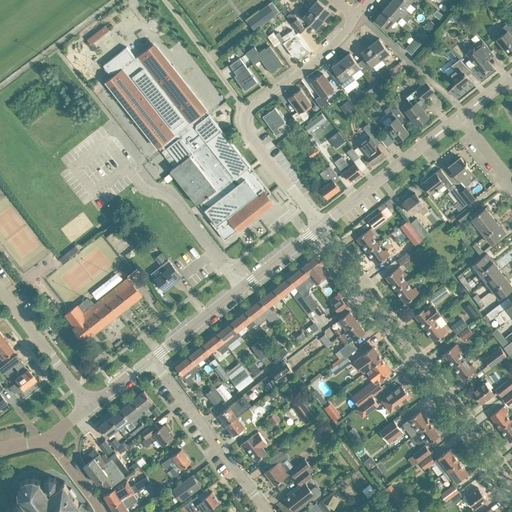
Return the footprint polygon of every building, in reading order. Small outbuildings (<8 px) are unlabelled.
[(324,20),(331,11),(317,0),(316,0),(310,8),(324,20)] [(406,0),(391,0),(390,2),(406,15),(409,12),(405,8),(410,3),(406,0)] [(444,0),(441,4),(448,11),(453,5),(446,0),(444,0)] [(279,11),(272,1),(259,10),(267,21),(279,11)] [(406,15),(390,2),(383,10),(395,20),(399,15),(403,19),(406,15)] [(310,8),(306,5),(299,14),(316,28),(324,20),(310,8)] [(441,20),(444,15),(437,9),(433,14),(441,20)] [(391,33),(395,29),(390,25),(395,20),(383,10),(375,19),(391,33)] [(299,33),(305,28),(293,13),(289,13),(286,15),(299,33)] [(431,33),(435,27),(428,21),(423,26),(431,33)] [(503,35),(497,39),(502,46),(508,54),(511,50),(511,25),(509,22),(499,30),(503,35)] [(104,34),(109,30),(105,25),(101,29),(104,34)] [(408,34),(413,37),(416,31),(411,28),(408,34)] [(293,57),(305,48),(293,29),(281,37),(284,41),(283,42),(293,57)] [(275,46),(280,42),(273,32),(268,36),(275,46)] [(485,40),(494,51),(501,46),(492,35),(485,40)] [(96,41),(92,36),(87,39),(91,44),(96,41)] [(411,54),(418,47),(421,43),(418,40),(415,37),(405,49),(411,54)] [(381,59),(382,58),(390,52),(379,38),(370,45),(381,59)] [(470,59),(465,63),(470,68),(475,65),(476,66),(483,74),(492,66),(488,62),(494,57),(490,52),(484,44),(482,41),(467,54),(470,59)] [(161,145),(164,149),(207,115),(204,111),(205,110),(153,44),(135,58),(127,47),(103,65),(112,76),(107,80),(111,85),(159,146),(161,145)] [(283,64),(270,45),(266,48),(265,47),(259,52),(255,46),(246,52),(254,63),(261,59),(270,72),(283,64)] [(372,66),(381,59),(370,45),(361,52),(372,66)] [(429,54),(434,48),(430,45),(425,51),(429,54)] [(352,74),(361,68),(350,53),(340,60),(352,74)] [(245,91),(257,82),(251,74),(240,58),(238,59),(230,65),(237,75),(235,76),(245,91)] [(461,91),(467,86),(467,85),(471,81),(465,73),(469,69),(459,59),(451,66),(454,70),(448,75),(461,91)] [(355,79),(352,74),(340,60),(332,66),(336,72),(331,75),(342,89),(355,79)] [(393,76),(396,74),(404,68),(400,63),(389,70),(393,76)] [(380,86),(386,81),(375,66),(369,70),(369,71),(375,79),(380,86)] [(369,83),(371,81),(375,79),(369,71),(369,70),(367,68),(362,72),(369,83)] [(322,109),(330,103),(327,99),(328,97),(326,93),(333,88),(323,74),(311,82),(320,95),(315,99),(322,109)] [(412,104),(405,110),(417,125),(428,116),(424,110),(429,106),(424,101),(436,91),(425,81),(410,93),(413,97),(409,101),(412,104)] [(299,124),(308,117),(309,117),(303,109),(311,104),(306,98),(301,89),(288,98),(298,111),(293,115),(298,123),(299,124)] [(355,103),(362,99),(356,90),(350,95),(355,103)] [(346,115),(354,109),(348,100),(340,106),(346,115)] [(393,103),(384,110),(388,115),(392,120),(386,126),(391,133),(397,141),(408,132),(403,126),(408,122),(402,114),(399,110),(393,103)] [(276,135),(280,131),(278,127),(285,122),(275,108),(263,116),(276,135)] [(322,113),(305,126),(309,132),(327,119),(322,113)] [(273,202),(267,196),(267,195),(271,192),(253,170),(252,171),(249,167),(250,166),(224,132),(222,130),(221,129),(217,124),(209,114),(207,115),(164,149),(162,151),(166,156),(171,152),(179,163),(170,170),(197,204),(200,202),(205,209),(205,210),(210,217),(213,220),(210,221),(225,240),(228,237),(273,202)] [(378,146),(376,145),(382,141),(368,123),(363,127),(371,137),(358,147),(372,164),(385,155),(378,146)] [(339,131),(329,139),(336,148),(346,141),(339,131)] [(315,143),(319,147),(327,142),(323,137),(315,143)] [(319,151),(316,147),(313,149),(312,148),(307,152),(311,158),(319,151)] [(354,161),(359,157),(352,148),(346,151),(354,161)] [(342,156),(335,162),(336,163),(343,172),(343,173),(349,181),(362,172),(356,164),(356,163),(350,167),(342,156)] [(465,163),(460,157),(449,166),(465,186),(470,182),(465,176),(471,171),(466,165),(467,164),(466,162),(465,163)] [(328,183),(320,189),(327,198),(340,188),(335,182),(340,179),(334,171),(330,165),(323,170),(325,173),(321,175),(328,183)] [(435,172),(422,182),(428,190),(431,194),(444,184),(447,188),(452,184),(440,169),(437,171),(439,173),(437,174),(435,172)] [(164,177),(168,182),(173,178),(170,173),(164,177)] [(466,188),(460,192),(465,199),(468,204),(475,199),(466,188)] [(428,210),(424,204),(415,193),(403,202),(412,214),(418,209),(422,215),(428,210)] [(470,205),(456,215),(461,222),(475,211),(470,205)] [(472,229),(477,228),(478,227),(492,216),(488,211),(489,210),(486,206),(471,218),(475,223),(470,228),(472,229)] [(374,227),(386,218),(381,211),(368,220),(374,227)] [(496,221),(492,216),(478,227),(485,235),(500,224),(497,220),(496,221)] [(423,238),(429,233),(417,218),(411,223),(423,238)] [(462,239),(466,236),(462,231),(465,229),(459,223),(453,228),(462,239)] [(492,244),(498,240),(506,233),(501,228),(503,227),(500,224),(485,235),(492,244)] [(367,251),(377,243),(372,236),(374,234),(370,228),(357,238),(367,251)] [(467,245),(471,242),(466,236),(462,239),(467,245)] [(479,254),(483,251),(479,246),(486,240),(483,236),(472,245),(479,254)] [(383,251),(377,243),(367,251),(377,264),(390,254),(385,249),(383,251)] [(62,263),(79,250),(75,245),(59,259),(62,263)] [(401,265),(416,254),(411,248),(397,259),(401,265)] [(160,264),(165,260),(160,253),(155,258),(160,264)] [(491,258),(487,253),(473,264),(479,272),(495,261),(492,257),(491,258)] [(316,284),(330,272),(317,255),(302,266),(309,275),(316,284)] [(388,259),(381,263),(385,270),(392,266),(388,259)] [(159,267),(151,274),(155,278),(158,282),(164,290),(177,280),(181,276),(169,260),(159,267)] [(486,281),(500,270),(496,265),(497,264),(495,261),(479,272),(486,281)] [(302,266),(288,278),(295,286),(299,292),(303,289),(314,281),(309,275),(302,266)] [(396,289),(406,282),(400,274),(403,272),(399,267),(386,276),(396,289)] [(504,275),(500,270),(486,281),(493,290),(508,278),(505,274),(504,275)] [(464,285),(468,282),(461,273),(457,276),(464,285)] [(131,282),(128,277),(93,305),(90,301),(80,308),(77,305),(65,315),(75,327),(73,328),(83,341),(142,295),(132,282),(131,282)] [(281,297),(295,286),(288,278),(274,289),(281,297)] [(423,278),(417,281),(421,287),(426,284),(423,278)] [(500,298),(506,294),(511,288),(511,285),(509,282),(511,281),(508,278),(493,290),(500,298)] [(412,289),(406,282),(396,289),(405,303),(418,293),(414,287),(412,289)] [(472,287),(468,282),(464,285),(468,290),(472,287)] [(434,304),(449,292),(444,285),(428,297),(434,304)] [(345,288),(338,293),(341,298),(348,293),(345,288)] [(274,289),(260,300),(267,308),(270,312),(271,314),(276,320),(279,324),(283,321),(279,317),(275,312),(277,310),(272,304),(281,297),(274,289)] [(308,295),(303,289),(299,292),(313,309),(319,305),(310,294),(308,295)] [(307,314),(313,309),(299,292),(296,295),(300,301),(298,302),(307,314)] [(481,299),(476,294),(472,297),(477,302),(481,299)] [(338,312),(339,311),(347,305),(341,298),(332,305),(338,312)] [(485,305),(481,299),(477,302),(481,308),(485,305)] [(253,319),(267,308),(260,300),(246,311),(253,319)] [(511,316),(511,302),(506,307),(502,310),(497,305),(487,313),(484,316),(483,317),(487,322),(498,313),(505,322),(511,316)] [(422,309),(414,315),(424,328),(435,320),(434,320),(441,315),(436,307),(433,304),(429,307),(427,305),(422,309)] [(476,308),(470,313),(474,319),(481,314),(476,308)] [(256,323),(253,319),(246,311),(232,322),(241,334),(256,323)] [(338,336),(357,322),(349,311),(338,320),(343,326),(339,329),(338,328),(334,331),(338,336)] [(258,322),(266,319),(264,314),(256,318),(258,322)] [(271,314),(268,317),(273,323),(276,320),(271,314)] [(466,325),(461,318),(452,325),(457,331),(466,325)] [(440,327),(435,320),(424,328),(434,341),(447,331),(443,325),(440,327)] [(227,345),(241,334),(232,322),(218,333),(227,345)] [(354,341),(365,332),(357,322),(338,336),(342,341),(350,335),(354,341)] [(468,327),(458,334),(463,340),(473,333),(468,327)] [(511,331),(501,340),(505,345),(505,346),(511,340),(511,331)] [(264,332),(258,337),(269,348),(275,342),(264,332)] [(302,343),(307,338),(302,332),(297,337),(302,343)] [(227,345),(218,333),(213,337),(203,344),(210,352),(217,347),(222,353),(229,348),(227,345)] [(326,346),(331,342),(325,334),(320,338),(326,346)] [(7,344),(3,339),(4,339),(4,338),(0,341),(0,355),(2,358),(13,350),(8,344),(7,344)] [(261,359),(268,354),(258,341),(252,346),(261,359)] [(344,356),(336,362),(337,364),(345,357),(357,348),(351,341),(339,350),(344,356)] [(453,366),(464,359),(458,351),(460,349),(456,343),(443,353),(453,366)] [(196,363),(210,352),(203,344),(189,355),(196,363)] [(283,356),(288,352),(284,346),(279,351),(283,356)] [(367,371),(382,359),(372,346),(354,360),(363,373),(367,370),(367,371)] [(490,367),(506,355),(500,346),(484,359),(490,367)] [(474,355),(478,364),(484,362),(480,352),(474,355)] [(236,353),(231,357),(236,363),(241,359),(236,353)] [(4,373),(10,368),(14,365),(20,360),(16,354),(0,366),(0,373),(1,375),(4,373)] [(189,355),(175,366),(179,371),(178,371),(180,373),(182,375),(190,384),(194,381),(191,378),(194,375),(191,371),(194,372),(198,369),(198,366),(196,363),(189,355)] [(341,369),(351,362),(347,356),(337,364),(341,369)] [(228,375),(215,358),(211,361),(213,364),(211,365),(214,368),(224,382),(230,378),(228,375)] [(359,407),(383,388),(378,381),(391,371),(382,359),(367,371),(374,380),(351,397),(359,407)] [(469,366),(464,359),(453,366),(463,379),(476,370),(472,364),(469,366)] [(20,360),(14,365),(20,374),(15,379),(22,389),(24,388),(25,389),(29,386),(28,385),(35,379),(27,369),(22,362),(20,360)] [(501,374),(508,370),(503,361),(496,365),(501,374)] [(254,375),(261,370),(255,362),(248,367),(254,375)] [(280,383),(284,379),(294,372),(286,362),(272,372),(275,376),(280,383)] [(240,390),(253,379),(252,377),(242,365),(228,375),(230,378),(240,390)] [(300,367),(294,371),(299,378),(304,374),(300,367)] [(501,397),(511,388),(511,377),(511,376),(495,389),(501,397)] [(294,377),(288,381),(293,386),(298,383),(294,377)] [(481,403),(489,397),(494,394),(485,382),(472,391),(481,403)] [(391,411),(402,403),(410,397),(401,385),(383,399),(391,411)] [(223,398),(214,387),(205,393),(213,405),(223,398)] [(141,410),(145,407),(152,401),(144,390),(133,399),(141,410)] [(511,391),(503,399),(508,405),(511,402),(511,391)] [(321,394),(316,398),(321,404),(326,401),(321,394)] [(380,404),(374,396),(371,399),(364,404),(358,408),(364,416),(380,404)] [(302,401),(294,407),(297,411),(299,409),(305,417),(303,419),(306,423),(314,416),(306,407),(307,406),(311,403),(307,397),(302,400),(302,401)] [(133,399),(121,408),(135,425),(138,423),(133,417),(141,410),(133,399)] [(219,415),(218,416),(221,420),(222,419),(226,425),(247,408),(246,407),(243,407),(241,408),(240,406),(236,401),(229,406),(226,408),(218,414),(219,415)] [(156,416),(161,412),(156,406),(152,410),(156,416)] [(280,406),(275,410),(280,416),(285,412),(280,406)] [(500,428),(510,420),(505,413),(507,411),(503,406),(490,415),(500,428)] [(247,408),(226,425),(234,435),(238,432),(242,437),(250,431),(257,427),(252,420),(253,413),(248,407),(247,408)] [(121,408),(110,417),(119,428),(124,423),(129,429),(135,425),(121,408)] [(338,410),(331,416),(334,420),(341,415),(338,410)] [(413,437),(430,423),(420,410),(403,424),(413,437)] [(107,437),(115,430),(119,428),(110,417),(98,426),(107,437)] [(386,440),(401,429),(395,420),(388,426),(388,427),(380,432),(386,440)] [(511,422),(510,420),(500,428),(510,442),(511,440),(511,422)] [(138,423),(135,425),(139,430),(144,426),(144,425),(141,421),(138,423)] [(323,422),(318,427),(324,433),(329,428),(323,422)] [(146,429),(141,433),(146,438),(142,441),(146,446),(152,442),(152,441),(157,437),(162,445),(165,443),(173,438),(168,432),(171,430),(167,423),(164,426),(164,425),(159,429),(155,423),(146,429)] [(428,444),(439,435),(430,423),(413,437),(416,441),(420,442),(425,439),(428,444)] [(129,429),(128,430),(129,431),(132,435),(139,430),(135,425),(129,429)] [(266,453),(262,446),(267,443),(258,431),(249,438),(241,444),(245,449),(247,448),(256,460),(266,453)] [(350,434),(345,438),(363,460),(369,455),(350,434)] [(115,448),(116,448),(121,444),(115,438),(110,442),(115,448)] [(107,454),(113,450),(105,440),(99,444),(107,454)] [(342,442),(338,445),(342,451),(346,447),(342,442)] [(419,461),(431,452),(425,444),(413,453),(419,461)] [(371,450),(376,458),(383,453),(378,446),(371,450)] [(191,462),(181,449),(163,462),(167,468),(171,465),(170,463),(174,459),(181,469),(191,462)] [(273,466),(265,472),(275,485),(283,479),(289,474),(284,468),(281,463),(288,457),(289,457),(283,449),(268,460),(273,466)] [(438,457),(434,460),(434,461),(443,473),(459,461),(449,449),(441,455),(438,457)] [(105,453),(101,456),(99,453),(84,465),(97,483),(100,481),(107,490),(115,484),(120,480),(126,476),(125,476),(130,472),(116,452),(108,458),(105,453)] [(430,456),(420,464),(424,469),(434,461),(434,460),(430,456)] [(307,469),(311,466),(306,458),(289,471),(295,478),(307,469)] [(356,461),(352,464),(354,467),(357,469),(361,466),(356,461)] [(457,482),(468,474),(459,461),(443,473),(449,480),(453,477),(457,482)] [(376,475),(382,471),(377,466),(372,470),(376,475)] [(175,478),(179,475),(173,467),(170,470),(175,478)] [(311,489),(305,481),(312,475),(307,469),(295,478),(299,484),(295,487),(287,494),(289,495),(285,498),(295,511),(310,498),(314,499),(321,494),(322,491),(318,486),(315,486),(311,489)] [(182,500),(192,492),(201,486),(192,475),(173,489),(182,500)] [(39,480),(34,478),(34,476),(33,476),(33,478),(27,478),(26,477),(25,477),(26,479),(22,482),(20,481),(19,482),(21,483),(19,488),(17,488),(17,489),(18,490),(19,495),(17,496),(18,497),(20,496),(23,501),(19,501),(19,499),(18,499),(18,501),(14,504),(13,503),(13,504),(14,505),(13,509),(12,510),(10,508),(4,511),(80,511),(76,506),(79,504),(81,504),(81,503),(79,503),(74,496),(76,495),(71,488),(69,489),(64,483),(65,481),(63,481),(63,483),(60,485),(55,479),(56,477),(55,477),(54,478),(50,477),(49,476),(48,476),(49,478),(45,481),(44,480),(43,481),(44,482),(41,485),(40,481),(41,479),(40,478),(39,480)] [(137,491),(151,482),(147,476),(131,486),(127,480),(114,487),(115,488),(104,495),(111,507),(123,500),(137,491)] [(446,501),(459,491),(453,484),(440,494),(446,501)] [(475,509),(479,505),(487,499),(478,487),(466,497),(475,509)] [(183,506),(179,508),(181,511),(183,511),(186,510),(187,511),(194,511),(199,509),(200,508),(203,511),(205,511),(208,510),(208,511),(212,508),(220,502),(212,491),(210,493),(207,489),(197,495),(189,501),(183,506)] [(114,511),(129,511),(127,507),(138,501),(136,498),(140,496),(137,491),(123,500),(111,507),(114,511)] [(447,509),(463,497),(459,492),(443,504),(447,509)] [(310,511),(323,511),(316,502),(308,508),(310,511)]
